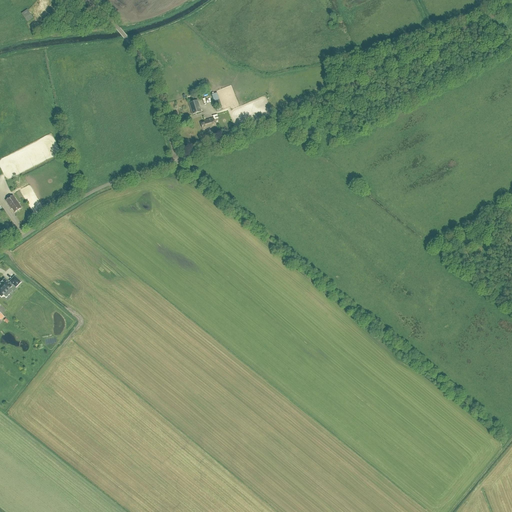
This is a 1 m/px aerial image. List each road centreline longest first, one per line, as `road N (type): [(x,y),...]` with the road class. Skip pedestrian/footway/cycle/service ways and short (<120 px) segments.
road 1 (unclassified): [(178,161),(511,7)]
road 2 (unclassified): [(0,252),(85,195),(178,161)]
road 3 (unclassified): [(83,0),(145,62),(178,161)]
